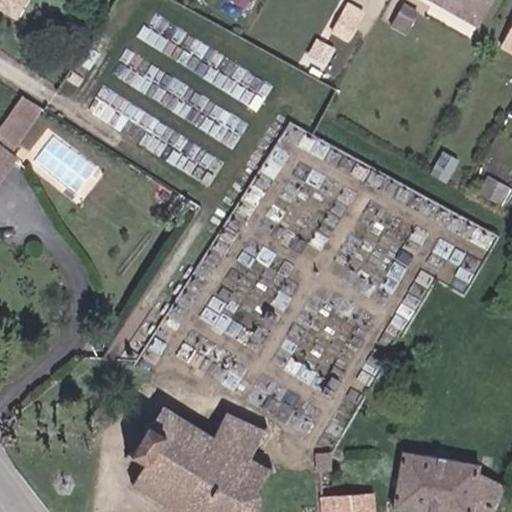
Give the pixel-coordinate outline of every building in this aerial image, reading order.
[(423,0),(472,27),(487,0),(423,0)] [(349,8),(337,31),(352,39),(365,16),(349,8)] [(417,18),(402,9),(389,31),(405,40),(417,18)] [(511,32),(503,48),(511,53),(511,32)] [(331,61),(338,48),(322,40),(315,52),(331,61)] [(0,120),(0,149),(18,127),(3,117),(0,120)] [(422,195),(433,174),(419,166),(407,187),(422,195)] [(259,481),(266,479),(264,472),(257,474),(242,465),(253,448),(265,446),(264,436),(252,437),(233,425),(235,420),(233,415),(227,411),(223,413),(221,416),(220,422),(206,446),(163,422),(157,429),(149,424),(144,423),(140,425),(137,429),(136,432),(140,439),(131,453),(126,453),(122,455),(121,460),(121,464),(137,473),(128,487),(122,489),(123,494),(130,493),(152,505),(149,511),(151,511),(156,511),(158,509),(164,511),(270,511),(271,511),(261,507),(264,498),(264,494),(259,481)] [(496,511),(511,474),(511,472),(404,454),(397,511),(496,511)] [(323,511),(374,511),(373,494),(323,496),(323,511)]
